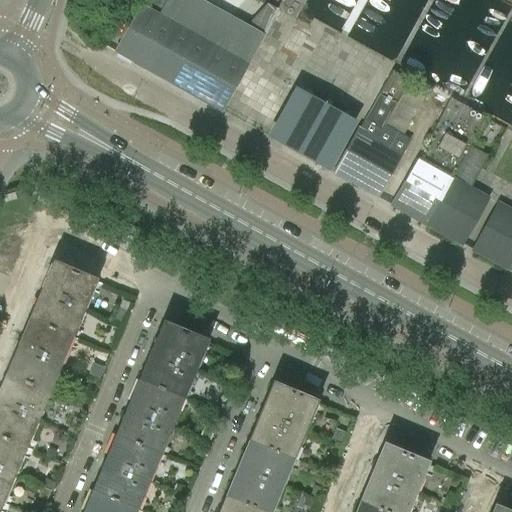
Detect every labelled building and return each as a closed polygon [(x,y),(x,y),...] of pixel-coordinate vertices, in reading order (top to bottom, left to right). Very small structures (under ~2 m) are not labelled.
[(170,0),(167,6),(164,4),(166,0),(165,0),(142,0),(140,5),(114,51),(220,111),(246,65),(247,66),(277,9),(267,3),(243,27),(195,0),(170,0)] [(408,139),(382,125),(408,79),(392,70),(367,116),(360,128),(334,173),(376,197),(408,139)] [(300,91),(273,140),(322,167),(349,118),(300,91)] [(451,178),(467,148),(468,148),(484,118),(448,99),(416,160),(391,205),(426,224),(451,178)] [(468,188),(485,158),(468,148),(467,148),(451,178),(426,224),(460,243),(485,197),(468,188)] [(507,269),(511,259),(511,211),(496,203),(471,249),(507,269)] [(86,311),(98,283),(92,280),(90,280),(91,277),(83,274),(82,276),(52,264),(41,292),(86,311)] [(75,338),(86,311),(41,292),(29,319),(75,338)] [(117,307),(111,321),(119,324),(126,311),(117,307)] [(63,366),(75,338),(29,319),(18,347),(63,366)] [(196,371),(208,343),(201,340),(202,338),(194,335),(193,337),(163,324),(151,352),(191,370),(196,371)] [(51,393),(63,366),(18,347),(6,374),(51,393)] [(184,400),(196,371),(191,370),(151,352),(139,380),(184,400)] [(91,363),(87,374),(98,379),(102,368),(91,363)] [(0,404),(40,421),(51,393),(6,374),(0,388),(0,404)] [(173,427),(184,400),(139,380),(128,408),(173,427)] [(307,432),(318,404),(311,401),(312,399),(304,395),(303,398),(272,385),(261,413),(307,432)] [(0,437),(28,449),(40,421),(0,404),(0,437)] [(162,454),(173,427),(128,408),(116,436),(162,454)] [(295,460),(307,432),(261,413),(249,440),(290,458),(295,460)] [(335,429),(330,440),(340,444),(345,433),(335,429)] [(150,483),(162,454),(116,436),(104,463),(150,483)] [(0,469),(17,476),(28,449),(0,437),(0,469)] [(283,488),(295,460),(290,458),(249,440),(238,468),(283,488)] [(418,493),(430,465),(422,462),(423,460),(415,457),(414,459),(383,446),(371,474),(418,493)] [(138,510),(150,483),(104,463),(93,491),(138,510)] [(265,511),(273,511),(283,488),(238,468),(226,496),(265,511)] [(0,501),(5,504),(17,476),(0,469),(0,501)] [(384,511),(410,511),(418,494),(418,493),(371,474),(360,502),(384,511)] [(45,478),(41,486),(52,491),(55,483),(45,478)] [(42,487),(37,498),(45,501),(50,491),(42,487)] [(137,511),(138,510),(93,491),(83,511),(137,511)] [(265,511),(226,496),(219,511),(265,511)] [(384,511),(360,502),(355,511),(384,511)]
